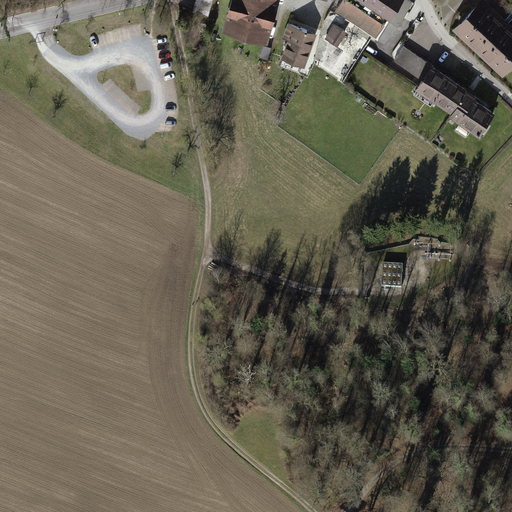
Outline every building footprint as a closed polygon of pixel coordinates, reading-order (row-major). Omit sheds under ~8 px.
[(231,0),(223,33),(267,45),(278,0),(231,0)] [(342,0),(335,11),(376,37),(388,19),(398,25),(413,3),(409,0),(342,0)] [(511,23),(486,0),(474,0),(450,27),(501,73),(511,60),(511,23)] [(287,41),(281,60),(305,68),(309,55),(311,56),(319,34),(287,23),(282,39),(287,41)] [(347,33),(334,24),(325,39),(338,47),(347,33)] [(419,76),(429,62),(402,44),(392,58),(419,76)] [(271,49),(264,47),(260,58),(268,60),(271,49)] [(419,76),(412,86),(449,111),(447,114),(476,134),(493,110),(472,96),(474,93),(429,62),(419,76)] [(402,265),(383,264),(381,286),(401,287),(402,265)]
